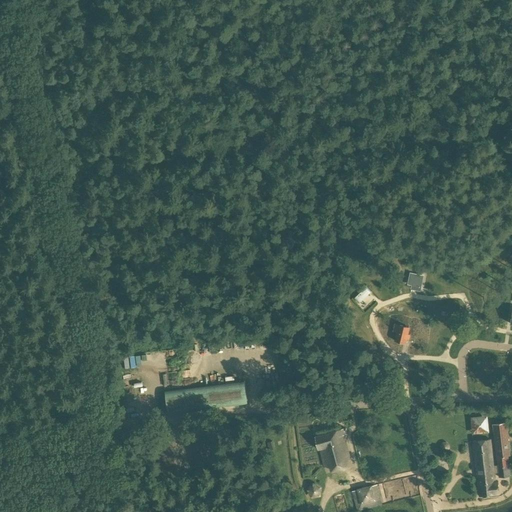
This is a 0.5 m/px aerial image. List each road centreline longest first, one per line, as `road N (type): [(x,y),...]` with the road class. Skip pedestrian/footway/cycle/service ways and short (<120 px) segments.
road 1 (unknown): [(500,0),(436,30),(396,31),(360,44),(230,17),(175,31),(97,25),(36,37),(3,33)]
road 2 (track): [(511,118),(469,137),(37,172)]
road 3 (track): [(37,172),(97,417)]
road 4 (track): [(37,172),(1,23)]
